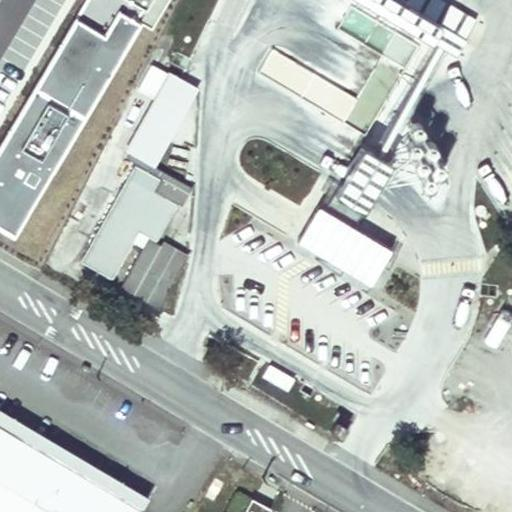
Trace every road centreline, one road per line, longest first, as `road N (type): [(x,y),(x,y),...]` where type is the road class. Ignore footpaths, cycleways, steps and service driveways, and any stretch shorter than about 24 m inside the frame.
road 1 (unclassified): [(370,511),(0,291)]
road 2 (unknown): [(482,0),(495,40),(472,156),(428,312),(391,407)]
road 3 (unknown): [(164,391),(233,118),(279,0)]
road 4 (unknown): [(391,407),(325,298),(263,257)]
